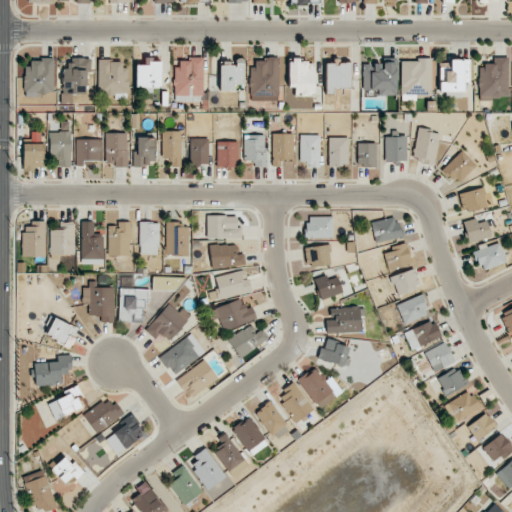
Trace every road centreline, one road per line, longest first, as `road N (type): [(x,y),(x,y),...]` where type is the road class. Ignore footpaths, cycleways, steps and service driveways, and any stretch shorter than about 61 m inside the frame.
road 1 (residential): [(0,193),(410,188),(432,214),(454,283),(511,391)]
road 2 (residential): [(0,24),(511,27)]
road 3 (residential): [(278,189),(282,274),(298,345),(92,511)]
